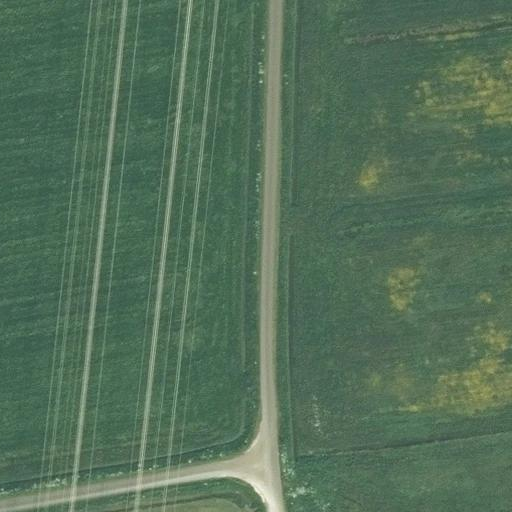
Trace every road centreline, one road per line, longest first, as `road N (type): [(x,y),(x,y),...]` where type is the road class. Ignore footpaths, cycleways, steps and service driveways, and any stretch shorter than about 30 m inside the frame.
road 1 (unclassified): [(270,462),(265,366),(276,0)]
road 2 (unclassified): [(0,507),(270,462)]
